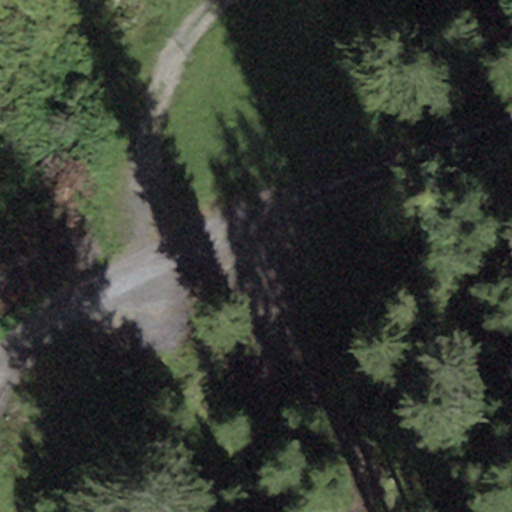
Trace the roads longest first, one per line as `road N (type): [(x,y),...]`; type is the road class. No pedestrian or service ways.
road 1 (track): [(511,126),(143,263),(14,347),(0,376)]
road 2 (track): [(206,0),(182,32),(149,143),(143,263)]
